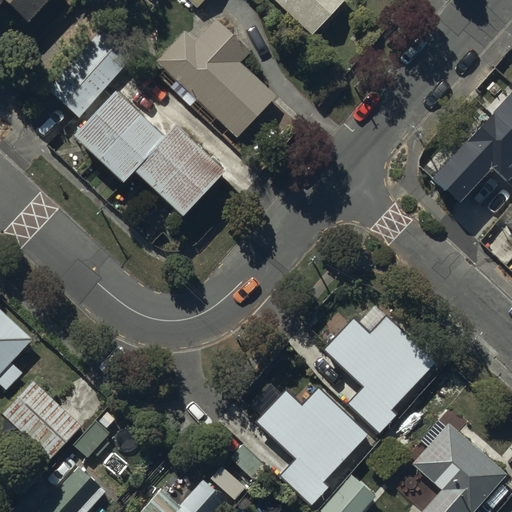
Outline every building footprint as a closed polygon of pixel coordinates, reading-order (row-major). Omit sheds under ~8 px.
[(17,0),(26,8),(33,0),(17,0)] [(275,0),(312,34),(343,0),(275,0)] [(182,22),(154,53),(235,128),(272,89),(235,54),(247,42),(212,9),(191,31),(182,22)] [(109,78),(68,121),(118,168),(129,156),(177,200),(219,155),(169,107),(156,121),(109,78)] [(511,94),(433,179),(460,204),(493,169),(509,183),(511,179),(511,94)] [(511,199),(498,214),(511,226),(511,199)] [(10,363),(32,339),(0,309),(0,385),(7,392),(23,376),(10,363)] [(435,364),(384,316),(368,333),(351,317),(321,349),(362,387),(346,404),(379,435),(397,416),(391,411),(435,364)] [(0,408),(47,452),(78,419),(30,374),(0,406),(0,408)] [(368,435),(317,387),(301,404),(284,388),(254,420),(295,458),(278,475),(311,507),(330,487),(324,482),(368,435)] [(94,415),(71,441),(86,454),(109,428),(94,415)] [(473,511),(507,475),(447,421),(408,465),(438,491),(419,511),(473,511)] [(103,484),(76,460),(31,510),(32,511),(89,511),(85,505),(103,484)] [(352,474),(318,511),(370,511),(382,499),(352,474)] [(182,509),(163,493),(146,511),(216,511),(226,502),(205,484),(182,509)]
